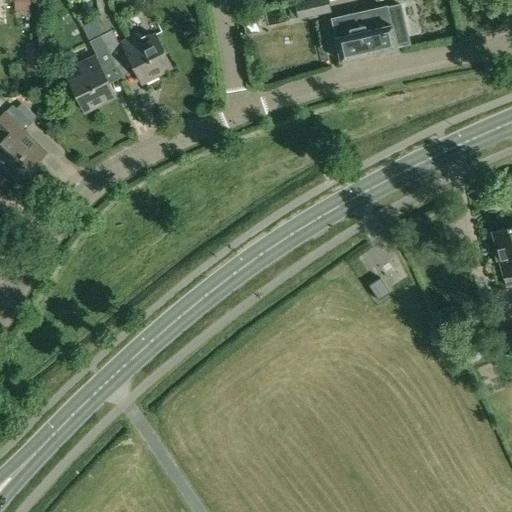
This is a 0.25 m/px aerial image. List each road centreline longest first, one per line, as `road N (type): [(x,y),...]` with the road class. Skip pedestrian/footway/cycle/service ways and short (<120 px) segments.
road 1 (primary): [(87,400),(178,317),(285,238),(511,122)]
road 2 (residential): [(238,115),(105,177),(63,217),(0,319)]
road 3 (residential): [(511,48),(346,77),(238,115)]
